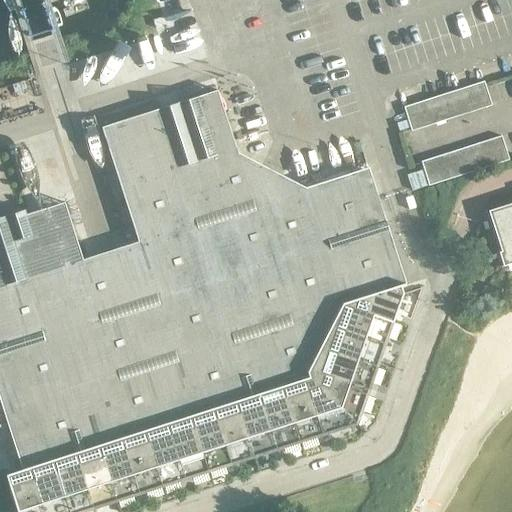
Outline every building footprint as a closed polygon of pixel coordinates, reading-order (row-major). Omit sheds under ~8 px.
[(492,106),(485,84),(484,82),(472,86),(480,110),(492,106)] [(469,114),(480,110),(472,86),(461,90),(469,114)] [(457,117),(469,114),(461,90),(450,93),(457,117)] [(282,387),(304,380),(309,379),(308,375),(308,373),(309,370),(320,348),(332,326),(343,305),(385,291),(401,286),(406,285),(368,169),(306,189),(287,179),(238,154),(218,91),(101,129),(108,149),(109,148),(115,167),(114,167),(138,244),(83,262),(77,242),(75,242),(69,224),(71,223),(64,203),(0,223),(0,402),(22,470),(30,468),(53,461),(55,460),(75,453),(98,446),(121,439),(144,431),(167,424),(190,417),(213,409),(236,402),(259,395),(282,387)] [(438,97),(446,121),(457,117),(450,93),(438,97)] [(446,121),(438,97),(427,101),(434,125),(446,121)] [(423,128),(434,125),(427,101),(415,104),(423,128)] [(411,132),(423,128),(415,104),(404,108),(407,120),(410,128),(411,132)] [(399,132),(410,128),(407,120),(396,123),(399,132)] [(501,137),(490,140),(498,164),(509,161),(501,137)] [(498,164),(490,140),(478,144),(486,168),(498,164)] [(478,144),(467,148),(475,172),(486,168),(478,144)] [(475,172),(467,148),(456,151),(463,175),(475,172)] [(456,151),(444,155),(452,179),(463,175),(456,151)] [(444,155),(433,159),(440,183),(452,179),(444,155)] [(440,183),(433,159),(421,163),(429,187),(440,183)] [(511,210),(490,218),(505,265),(511,262),(511,210)] [(377,368),(385,345),(393,323),(403,295),(403,294),(403,293),(402,291),(401,287),(401,286),(385,291),(343,305),(332,326),(320,348),(309,370),(308,373),(308,375),(309,379),(304,380),(282,387),(259,395),(236,402),(213,409),(190,417),(167,424),(144,431),(121,439),(98,446),(75,453),(55,460),(53,461),(30,468),(22,470),(6,476),(8,481),(16,507),(16,508),(17,511),(85,511),(93,510),(116,502),(139,495),(162,487),(185,480),(208,473),(231,465),(254,458),(277,451),(300,443),(322,436),(347,428),(354,421),(361,414),(369,391),(377,368)]
